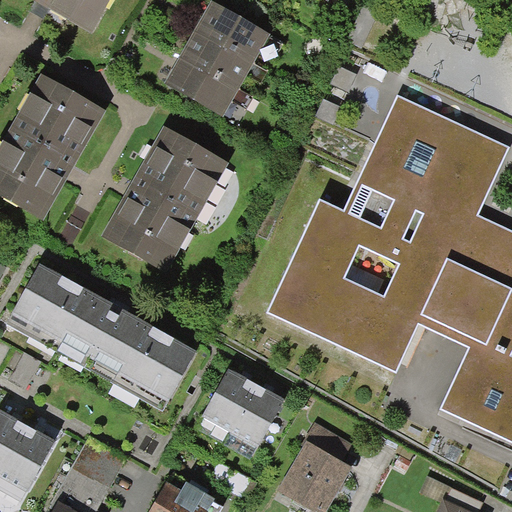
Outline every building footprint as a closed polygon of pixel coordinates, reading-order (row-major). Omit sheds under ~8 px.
[(31,0),(93,33),(111,0),(31,0)] [(225,118),(269,35),(212,5),(168,88),(225,118)] [(379,14),(364,7),(348,42),(362,49),(379,14)] [(339,68),(331,86),(349,94),(357,76),(339,68)] [(0,200),(44,224),(104,113),(41,79),(0,155),(0,200)] [(506,147),(396,98),(345,210),(320,198),(267,315),(396,373),(419,324),(470,347),(442,410),(511,442),(511,230),(476,214),(506,147)] [(341,109),(325,101),(316,118),(333,126),(341,109)] [(103,240),(167,275),(227,167),(163,132),(103,240)] [(164,410),(194,352),(38,270),(7,327),(164,410)] [(25,345),(9,375),(28,385),(44,355),(25,345)] [(254,457),(283,399),(268,391),(245,380),(227,371),(198,429),(254,457)] [(0,492),(21,504),(56,442),(37,432),(16,420),(1,411),(0,413),(0,492)] [(97,511),(128,459),(91,437),(60,492),(65,495),(55,511),(97,511)] [(310,511),(330,511),(352,469),(304,444),(278,495),(310,511)] [(154,511),(209,511),(215,501),(172,479),(154,511)] [(439,511),(466,511),(444,502),(439,511)]
